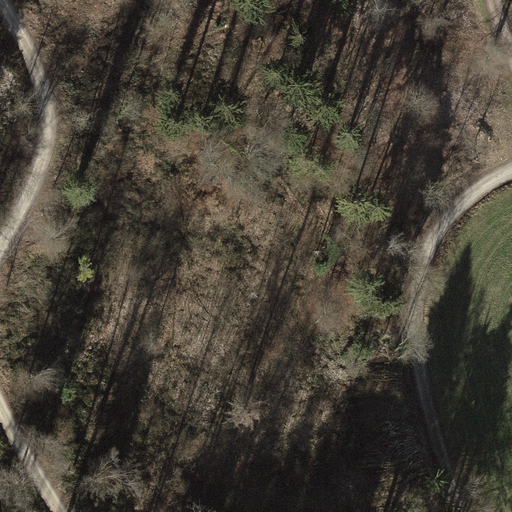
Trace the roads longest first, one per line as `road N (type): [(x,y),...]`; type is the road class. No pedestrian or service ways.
road 1 (track): [(472,511),(439,331),(451,263),(473,218),(511,183)]
road 2 (track): [(5,0),(37,65),(50,124),(35,175),(0,239)]
